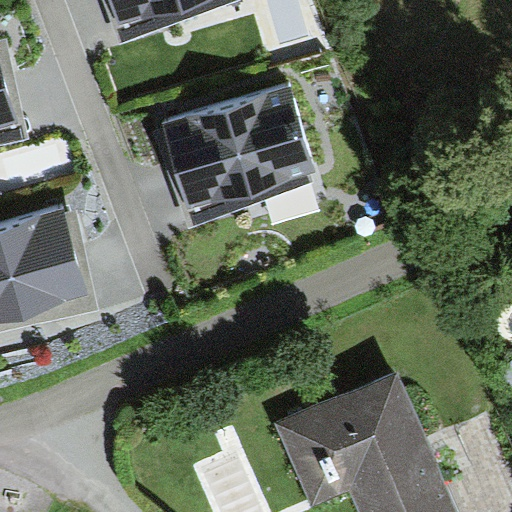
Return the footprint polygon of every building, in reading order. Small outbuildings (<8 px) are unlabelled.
[(111,0),(116,15),(164,0),(111,0)] [(0,66),(0,122),(16,118),(0,66)] [(286,78),(160,116),(185,199),(311,161),(286,78)] [(61,198),(0,216),(0,306),(86,280),(61,198)] [(467,511),(403,362),(282,414),(318,497),(356,481),(369,511),(467,511)]
